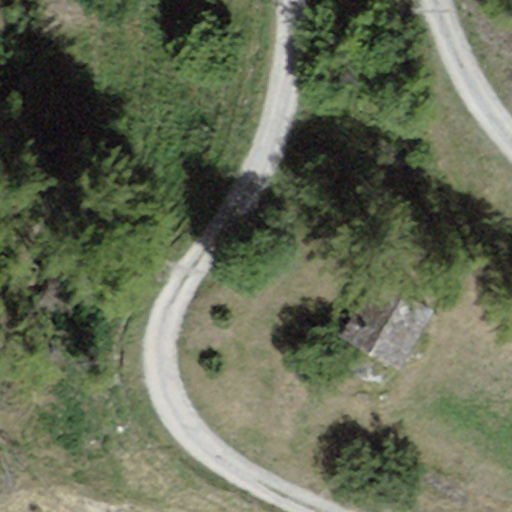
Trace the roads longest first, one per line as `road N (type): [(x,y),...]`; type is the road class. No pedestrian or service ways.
road 1 (track): [(329,511),(203,443),(177,414),(157,350),(179,282),(267,147),(289,61),(292,0)]
road 2 (track): [(439,0),(465,70),(511,137)]
